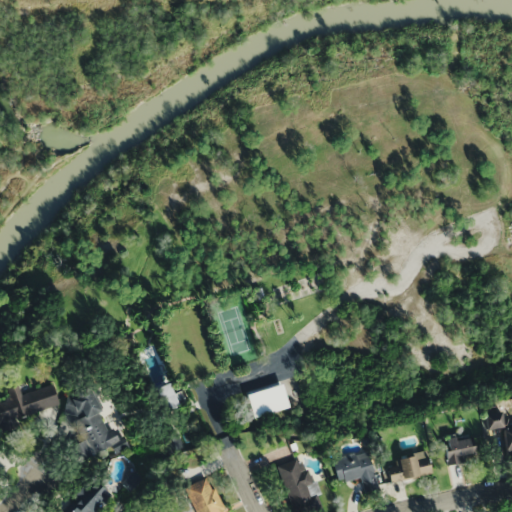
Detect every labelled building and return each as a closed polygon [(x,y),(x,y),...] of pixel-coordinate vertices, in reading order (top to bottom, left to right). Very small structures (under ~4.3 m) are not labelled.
[(105,430),(85,383),(70,390),(72,395),(62,399),(69,416),(72,415),(83,441),(76,444),(82,458),(112,446),(115,452),(123,448),(114,427),(105,430)] [(0,421),(58,406),(52,385),(18,394),(16,386),(6,389),(9,399),(0,401),(0,421)] [(485,413),(485,427),(501,426),(500,413),(485,413)] [(511,456),(511,428),(503,429),(504,457),(511,456)] [(445,460),(475,460),(474,436),(444,437),(445,460)] [(377,488),(367,451),(334,460),(340,482),(359,477),(364,492),(377,488)] [(388,481),(430,475),(427,453),(385,459),(388,481)] [(291,511),(303,511),(320,507),(304,457),(277,466),(291,511)] [(184,487),(194,511),(222,511),(208,477),(184,487)] [(95,511),(110,494),(89,478),(62,511),(95,511)]
